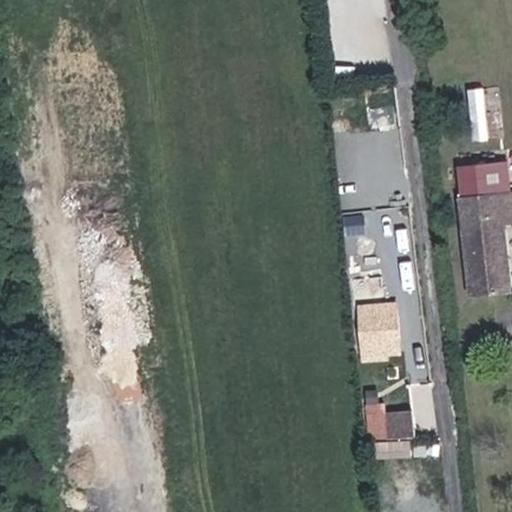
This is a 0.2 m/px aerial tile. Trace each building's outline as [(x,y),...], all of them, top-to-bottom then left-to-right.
[(474,137),(489,136),(484,84),(469,86),(474,137)] [(509,226),(505,192),(452,198),(463,298),(501,294),(494,227),(509,226)] [(400,300),(359,299),(359,356),(400,356),(400,300)] [(367,436),(385,436),(385,400),(367,400),(367,436)] [(410,456),(412,438),(374,435),(373,453),(410,456)]
